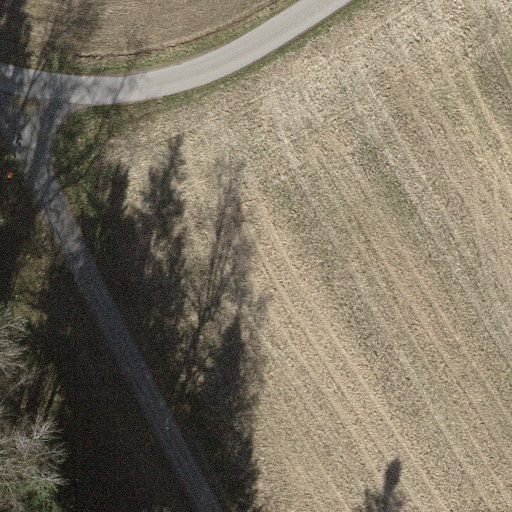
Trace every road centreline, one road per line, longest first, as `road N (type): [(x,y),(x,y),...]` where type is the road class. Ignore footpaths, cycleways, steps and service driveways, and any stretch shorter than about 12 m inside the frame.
road 1 (track): [(210,511),(36,172),(26,84)]
road 2 (track): [(26,84),(146,90),(240,56),(328,0)]
